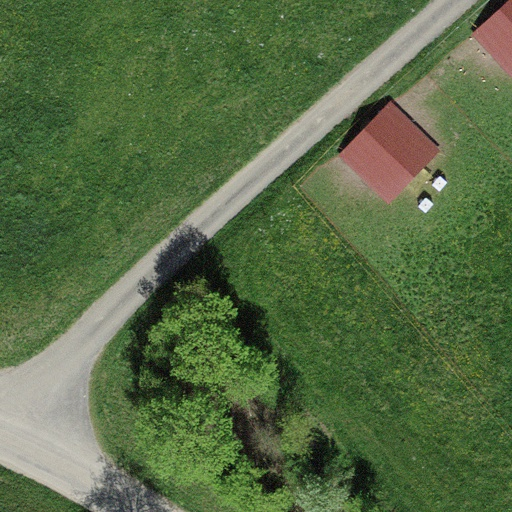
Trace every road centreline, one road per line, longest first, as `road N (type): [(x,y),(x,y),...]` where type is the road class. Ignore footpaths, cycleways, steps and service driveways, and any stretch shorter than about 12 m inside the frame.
road 1 (track): [(456,0),(121,302),(76,352),(15,445)]
road 2 (unclassified): [(136,511),(0,438)]
